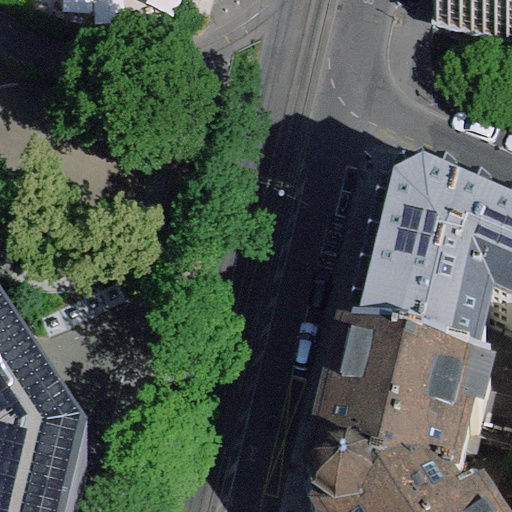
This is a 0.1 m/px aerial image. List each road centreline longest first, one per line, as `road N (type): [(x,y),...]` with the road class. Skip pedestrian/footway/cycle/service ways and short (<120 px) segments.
road 1 (residential): [(246,511),(350,100)]
road 2 (residential): [(350,100),(511,172)]
